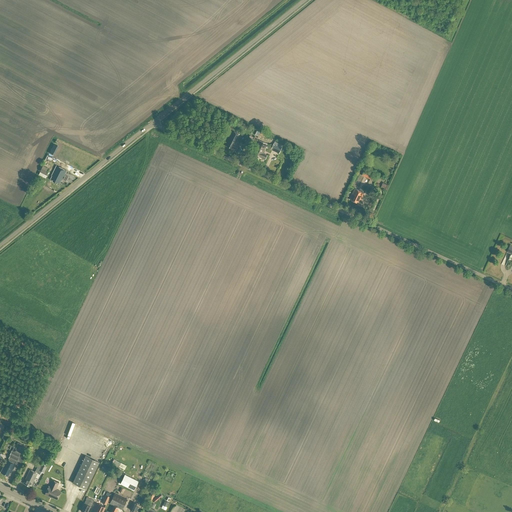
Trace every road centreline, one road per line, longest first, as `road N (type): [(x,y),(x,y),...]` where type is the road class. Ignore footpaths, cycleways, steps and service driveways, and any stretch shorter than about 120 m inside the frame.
road 1 (unclassified): [(511,289),(153,123)]
road 2 (unclassified): [(0,246),(153,123)]
road 3 (unclassified): [(153,123),(305,0)]
